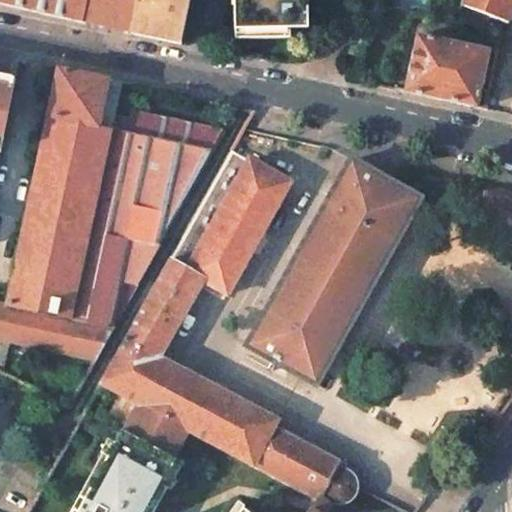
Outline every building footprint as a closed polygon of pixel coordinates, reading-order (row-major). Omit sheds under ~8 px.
[(0,0),(0,4),(14,8),(19,9),(59,17),(103,27),(116,30),(128,33),(134,4),(119,0),(0,0)] [(134,0),(134,4),(128,33),(155,39),(181,44),(189,0),(134,0)] [(306,0),(234,0),(235,39),(290,38),(290,29),(307,29),(306,0)] [(511,0),(461,0),(454,20),(499,35),(511,39),(511,0)] [(364,58),(369,33),(353,30),(348,54),(364,58)] [(511,39),(499,35),(491,71),(511,77),(511,39)] [(489,52),(417,36),(404,93),(476,108),(489,52)] [(109,80),(58,69),(47,119),(98,129),(111,132),(121,83),(109,80)] [(0,149),(14,80),(0,77),(0,149)] [(98,129),(47,119),(7,305),(71,318),(111,132),(98,129)] [(212,151),(111,132),(71,318),(114,325),(212,151)] [(240,156),(231,152),(170,260),(189,271),(248,161),(240,156)] [(289,183),(249,160),(248,161),(189,271),(203,281),(226,294),(227,294),(289,183)] [(260,320),(246,346),(315,385),(421,199),(395,184),(351,160),(326,204),(260,320)] [(189,271),(170,260),(101,384),(141,405),(190,432),(241,460),(253,466),(274,427),(277,421),(159,358),(200,286),(203,281),(189,271)] [(226,294),(203,281),(200,286),(223,300),(226,294)] [(7,305),(0,303),(0,339),(9,341),(95,361),(114,325),(71,318),(7,305)] [(9,341),(0,339),(0,371),(1,372),(9,341)] [(190,432),(141,405),(125,433),(123,432),(109,457),(104,454),(80,497),(85,500),(77,511),(74,510),(73,511),(154,511),(167,490),(162,487),(176,461),(174,460),(190,432)] [(319,497),(331,503),(338,504),(343,503),(350,500),(353,496),(355,492),(356,488),(355,481),(353,476),(349,473),(339,467),(341,463),(274,427),(253,466),(289,485),(319,497)] [(327,511),(331,506),(329,505),(331,503),(319,497),(308,511),(246,511),(243,510),(241,511),(327,511)]
